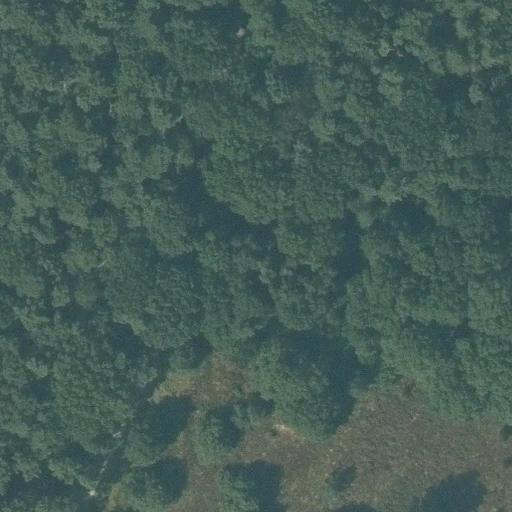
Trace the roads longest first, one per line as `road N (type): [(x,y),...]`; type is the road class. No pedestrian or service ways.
road 1 (unclassified): [(88,511),(195,258),(217,175),(242,0)]
road 2 (track): [(511,165),(210,208)]
